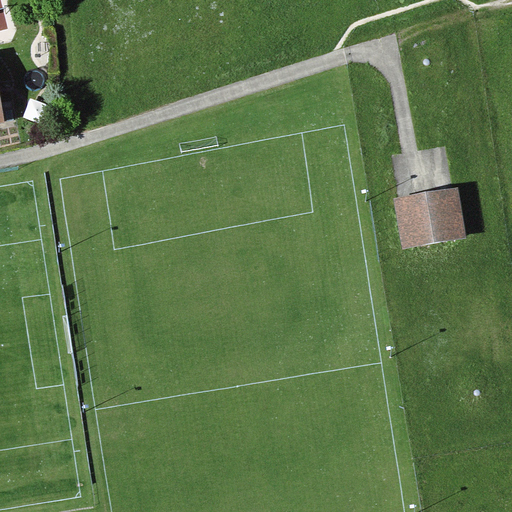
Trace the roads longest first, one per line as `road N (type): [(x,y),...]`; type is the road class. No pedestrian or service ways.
road 1 (residential): [(384,46),(0,161)]
road 2 (track): [(384,46),(511,4)]
